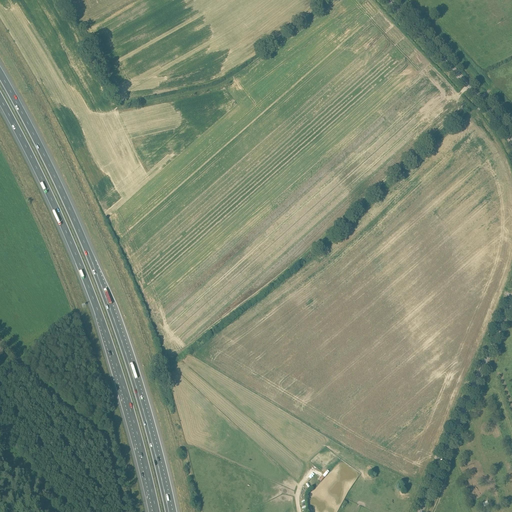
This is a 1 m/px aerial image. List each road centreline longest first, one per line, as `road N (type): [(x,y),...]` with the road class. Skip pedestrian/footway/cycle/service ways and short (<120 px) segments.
road 1 (motorway): [(168,511),(137,388),(91,261),(0,73)]
road 2 (motorway): [(0,99),(100,316),(156,511)]
road 3 (residential): [(420,511),(511,303)]
road 4 (residential): [(511,140),(390,0)]
road 5 (unclassified): [(118,444),(0,338)]
